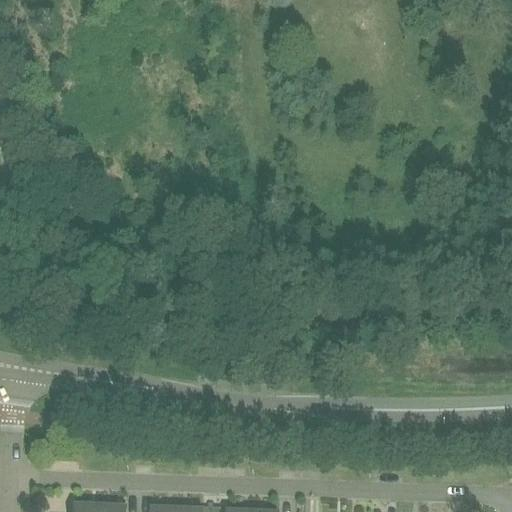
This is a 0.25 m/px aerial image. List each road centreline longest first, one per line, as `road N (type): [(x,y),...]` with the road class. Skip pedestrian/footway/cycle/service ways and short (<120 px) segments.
road 1 (residential): [(509,495),(10,479)]
road 2 (tertiary): [(511,406),(266,401),(20,368)]
road 3 (residential): [(0,251),(20,199),(0,117)]
